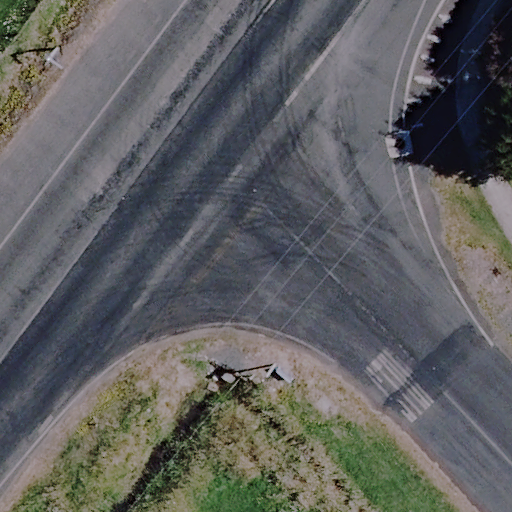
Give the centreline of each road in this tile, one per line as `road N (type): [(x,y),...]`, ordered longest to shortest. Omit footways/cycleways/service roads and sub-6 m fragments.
road 1 (unclassified): [(184,121),(511,466)]
road 2 (tertiary): [(0,369),(184,121)]
road 3 (tertiary): [(184,121),(273,0)]
